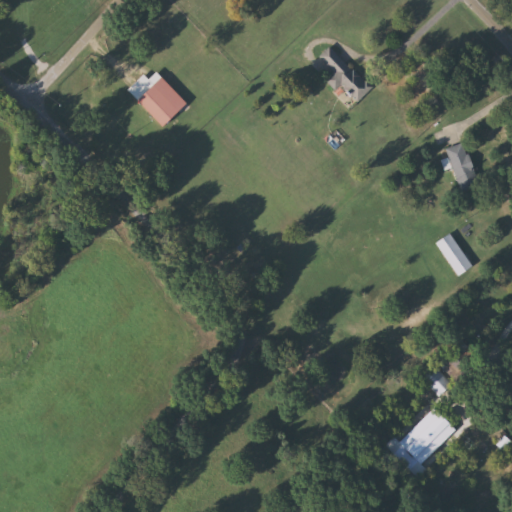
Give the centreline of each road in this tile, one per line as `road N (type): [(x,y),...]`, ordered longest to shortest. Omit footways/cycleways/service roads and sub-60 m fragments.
road 1 (residential): [(98,511),(252,321),(0,73)]
road 2 (residential): [(132,0),(32,101)]
